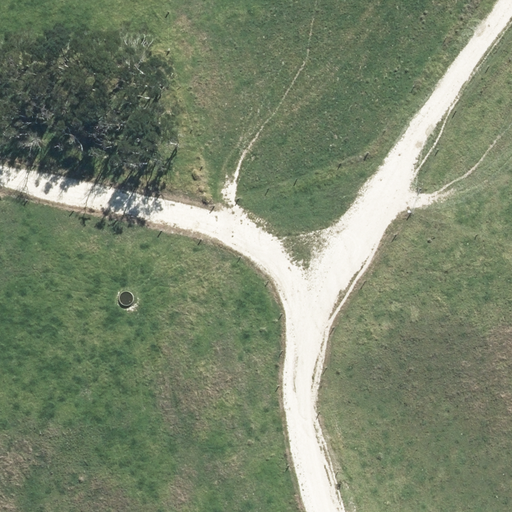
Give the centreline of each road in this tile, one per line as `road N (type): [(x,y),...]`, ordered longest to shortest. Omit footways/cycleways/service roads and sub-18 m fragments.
road 1 (track): [(511,20),(432,124),(320,306),(296,394),(298,482),(308,511)]
road 2 (track): [(0,189),(242,249),(320,306)]
